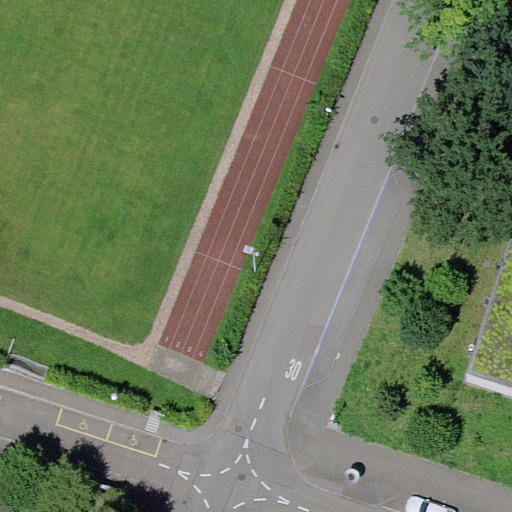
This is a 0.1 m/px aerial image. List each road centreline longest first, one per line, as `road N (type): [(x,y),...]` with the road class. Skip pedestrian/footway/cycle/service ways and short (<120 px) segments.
road 1 (residential): [(230,479),(423,0)]
road 2 (residential): [(0,410),(230,479)]
